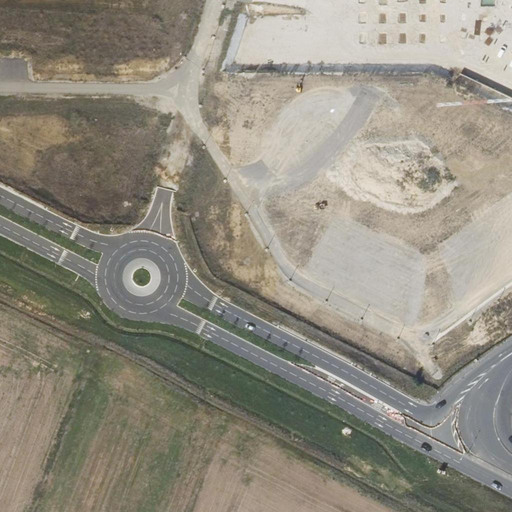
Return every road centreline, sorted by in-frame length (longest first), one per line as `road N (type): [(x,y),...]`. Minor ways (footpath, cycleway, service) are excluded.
road 1 (tertiary): [(156,310),(511,489)]
road 2 (tertiary): [(411,407),(212,302),(177,275)]
road 3 (unclassified): [(156,243),(187,90),(216,0)]
road 4 (tertiary): [(118,247),(0,194)]
road 5 (unclassified): [(511,347),(440,406),(411,407)]
